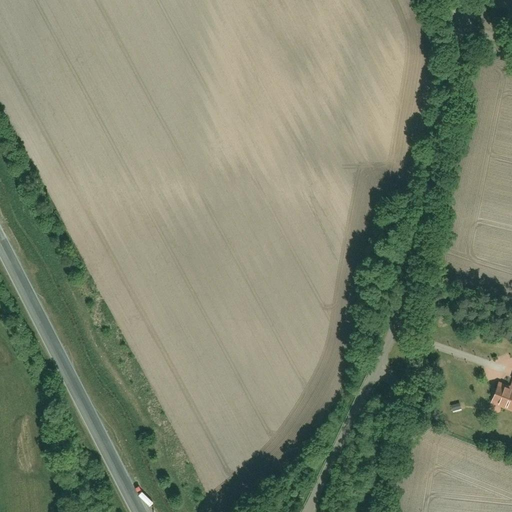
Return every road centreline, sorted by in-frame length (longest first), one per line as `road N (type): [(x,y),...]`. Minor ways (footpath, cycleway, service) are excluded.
road 1 (unclassified): [(303,511),(385,348),(407,282),(460,33)]
road 2 (primary): [(0,243),(136,511)]
road 3 (unknown): [(359,511),(385,348)]
